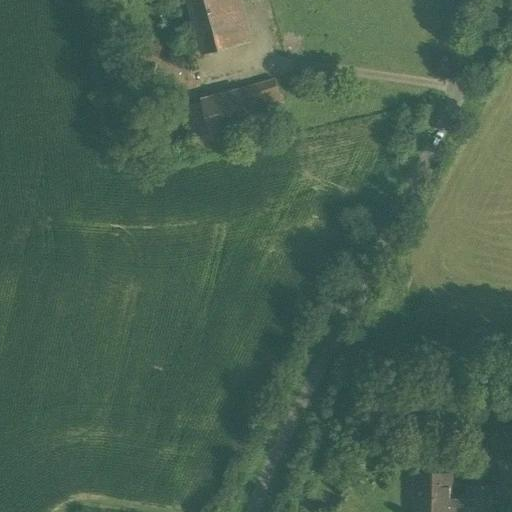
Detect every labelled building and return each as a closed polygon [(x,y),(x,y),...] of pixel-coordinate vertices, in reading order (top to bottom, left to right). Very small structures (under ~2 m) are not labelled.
[(237,0),(217,0),(190,7),(203,53),(249,40),(237,0)] [(272,83),(185,106),(197,151),(221,145),(217,131),(249,122),(245,108),(277,100),(272,83)] [(133,86),(131,103),(153,107),(156,89),(133,86)] [(511,433),(492,433),(492,457),(511,457),(511,433)] [(451,473),(415,472),(414,511),(468,511),(469,497),(451,496),(451,473)] [(468,511),(496,511),(497,486),(469,485),(469,497),(468,511)]
